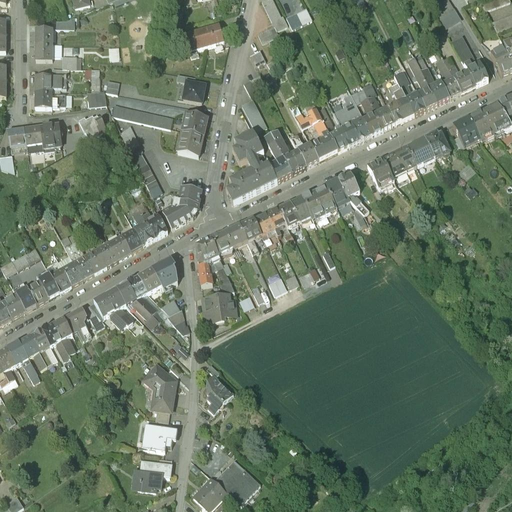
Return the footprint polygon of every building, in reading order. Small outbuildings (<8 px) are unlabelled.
[(72,0),(76,13),(90,9),(87,0),(72,0)] [(507,0),(487,0),(480,3),(485,14),(510,4),(507,0)] [(281,19),(272,1),(261,5),(273,30),(276,34),(288,28),(283,18),(281,19)] [(296,16),(286,21),(291,32),(302,27),(296,16)] [(511,17),(491,25),(497,36),(511,30),(511,17)] [(65,25),(56,25),(56,33),(74,33),(74,22),(65,25)] [(182,24),(174,22),(172,30),(180,32),(182,24)] [(219,28),(183,39),(188,57),(224,46),(219,28)] [(273,30),(258,37),(262,46),(269,43),(278,39),(276,34),(273,30)] [(53,32),(36,32),(36,49),(52,49),(53,32)] [(278,39),(269,43),(277,59),(286,55),(278,39)] [(511,45),(503,49),(504,51),(511,65),(511,45)] [(466,59),(459,47),(453,50),(460,62),(466,59)] [(52,49),(36,49),(36,64),(52,65),(52,49)] [(501,80),(511,76),(511,65),(504,51),(490,58),(501,80)] [(117,52),(110,52),(111,64),(118,63),(117,52)] [(341,53),(334,56),(338,65),(346,61),(341,53)] [(260,54),(250,60),(255,70),(265,65),(260,54)] [(466,59),(460,62),(463,68),(469,65),(466,59)] [(77,61),(62,60),(62,73),(73,73),(81,73),(81,62),(77,62),(77,61)] [(276,62),(266,66),(271,76),(281,71),(276,62)] [(422,63),(416,66),(421,75),(427,72),(422,63)] [(414,78),(421,75),(416,66),(415,64),(409,67),(414,78)] [(442,64),(436,67),(439,73),(445,69),(443,65),(442,64)] [(480,69),(473,72),(469,65),(463,68),(467,75),(475,92),(488,86),(480,69)] [(466,77),(460,80),(451,66),(445,69),(461,99),(473,93),(466,77)] [(461,99),(445,69),(439,73),(445,84),(448,86),(442,89),(450,104),(461,99)] [(427,72),(421,75),(423,80),(429,77),(428,74),(427,72)] [(62,73),(56,73),(56,80),(69,80),(69,83),(72,83),(73,73),(62,73)] [(100,73),(92,73),(91,97),(101,97),(100,95),(100,73)] [(421,75),(414,78),(416,81),(417,83),(423,80),(421,75)] [(394,81),(398,88),(400,92),(405,89),(406,90),(409,88),(403,77),(394,81)] [(441,87),(434,91),(434,87),(429,77),(423,80),(429,93),(438,110),(450,104),(442,89),(441,87)] [(205,90),(194,88),(196,82),(178,79),(177,85),(187,87),(183,104),(202,108),(205,90)] [(52,80),(35,80),(35,96),(52,96),(52,80)] [(260,80),(244,88),(249,98),(265,89),(263,86),(261,81),(260,80)] [(429,93),(423,80),(417,83),(422,94),(424,95),(417,99),(426,115),(438,110),(429,93)] [(120,97),(121,85),(109,84),(108,96),(120,97)] [(362,93),(363,95),(368,104),(374,101),(376,100),(371,88),(362,93)] [(398,88),(389,93),(393,100),(394,99),(402,95),(400,92),(398,88)] [(417,99),(410,102),(410,99),(406,90),(405,89),(400,92),(402,95),(406,104),(415,121),(426,115),(417,99)] [(363,95),(353,100),(358,109),(362,107),(368,104),(363,95)] [(402,95),(394,99),(397,104),(400,107),(392,110),(392,111),(387,113),(396,130),(415,121),(406,104),(402,95)] [(52,96),(35,96),(35,112),(52,113),(52,111),(59,111),(60,110),(65,110),(66,99),(52,98),(52,96)] [(91,97),(88,97),(89,112),(107,110),(101,97),(91,97)] [(364,125),(356,110),(351,101),(351,100),(345,103),(347,108),(343,110),(344,113),(353,129),(352,130),(361,147),(372,141),(363,125),(364,125)] [(374,101),(368,104),(371,111),(377,108),(374,101)] [(252,103),(242,109),(256,136),(264,132),(266,131),(252,103)] [(368,104),(362,107),(365,114),(371,111),(368,104)] [(312,108),(305,112),(305,113),(308,118),(316,114),(312,107),(311,107),(312,108)] [(396,130),(387,113),(380,116),(380,114),(377,108),(371,111),(384,136),(396,130)] [(496,108),(482,115),(493,139),(502,135),(503,136),(511,131),(511,130),(510,128),(496,108)] [(173,122),(115,110),(112,121),(171,133),(173,122)] [(300,116),(297,111),(291,114),(298,128),(304,125),(300,116)] [(384,136),(371,111),(365,114),(368,119),(370,121),(364,125),(363,125),(372,141),(384,136)] [(308,118),(305,113),(300,116),(304,125),(310,122),(308,118)] [(352,130),(353,129),(344,113),(334,118),(342,134),(341,135),(350,152),(361,147),(352,130)] [(324,114),(318,117),(322,125),(323,128),(329,125),(324,114)] [(482,115),(469,122),(479,143),(479,144),(484,141),(486,145),(494,140),(493,139),(482,115)] [(207,122),(186,117),(182,136),(203,140),(207,122)] [(304,125),(298,128),(302,135),(308,132),(313,129),(322,125),(318,117),(310,122),(304,125)] [(93,121),(92,120),(85,123),(90,133),(85,135),(85,136),(89,144),(107,135),(101,123),(97,120),(93,121)] [(85,123),(85,122),(78,125),(84,136),(85,136),(85,135),(90,133),(85,123)] [(469,122),(452,130),(458,141),(463,152),(479,143),(469,122)] [(329,125),(323,128),(326,134),(332,131),(329,125)] [(323,128),(315,132),(318,138),(326,134),(323,128)] [(59,129),(40,131),(43,147),(43,154),(54,153),(53,151),(62,150),(59,129)] [(313,129),(308,132),(316,147),(323,144),(323,142),(320,141),(318,138),(315,132),(313,129)] [(142,155),(130,130),(120,137),(138,173),(147,168),(140,156),(142,155)] [(40,131),(24,133),(27,149),(43,147),(40,131)] [(341,135),(334,138),(334,135),(332,131),(326,134),(338,158),(350,152),(341,135)] [(24,133),(9,135),(11,151),(27,149),(24,133)] [(316,147),(310,150),(319,167),(338,158),(326,134),(318,138),(320,141),(323,142),(323,144),(316,147)] [(203,140),(182,136),(178,157),(198,162),(203,140)] [(252,172),(253,174),(260,171),(255,162),(264,158),(262,154),(253,136),(234,146),(237,152),(233,154),(240,170),(248,165),(249,167),(249,169),(250,172),(252,172)] [(280,142),(277,136),(271,139),(275,147),(278,154),(284,151),(280,142)] [(449,156),(440,138),(438,139),(437,137),(425,143),(433,160),(437,158),(439,161),(442,160),(447,162),(449,156)] [(265,142),(269,150),(275,147),(271,139),(265,142)] [(284,140),(280,142),(284,151),(290,160),(294,158),(284,140)] [(293,142),(290,143),(293,148),(299,145),(297,140),(293,142)] [(463,152),(458,141),(453,144),(458,155),(463,152)] [(425,143),(407,152),(415,169),(433,160),(425,143)] [(310,150),(303,154),(302,151),(299,145),(293,148),(297,156),(306,173),(319,167),(310,150)] [(275,147),(269,150),(272,157),(279,154),(278,154),(275,147)] [(269,150),(262,154),(264,158),(266,162),(273,158),(272,157),(269,150)] [(294,158),(290,160),(284,151),(278,154),(279,154),(283,163),(292,179),(306,173),(297,156),(294,158)] [(415,169),(407,152),(394,158),(399,167),(401,166),(406,177),(417,172),(415,169)] [(283,163),(279,154),(272,157),(273,158),(276,164),(278,166),(270,170),(278,186),(292,179),(283,163)] [(399,167),(394,158),(383,164),(393,183),(406,177),(401,166),(399,167)] [(12,160),(0,161),(0,170),(0,172),(14,177),(12,160)] [(393,183),(383,164),(367,171),(378,194),(386,191),(389,197),(394,195),(393,194),(397,192),(396,191),(393,183)] [(253,174),(229,186),(232,192),(226,195),(233,208),(278,186),(270,170),(269,169),(264,172),(262,169),(260,171),(253,174)] [(469,171),(460,176),(465,181),(474,176),(469,171)] [(150,173),(141,178),(149,194),(159,188),(150,173)] [(360,197),(351,179),(345,182),(338,185),(338,186),(347,203),(350,206),(356,212),(361,208),(357,203),(355,204),(352,201),(360,197)] [(347,203),(338,186),(326,191),(336,213),(350,206),(347,203)] [(326,191),(302,202),(311,222),(312,224),(319,221),(320,223),(337,215),(336,213),(326,191)] [(176,205),(175,212),(174,212),(163,218),(172,235),(193,223),(195,222),(196,220),(197,218),(197,216),(198,217),(201,202),(202,196),(182,192),(180,206),(176,205)] [(311,222),(302,202),(290,208),(299,227),(300,228),(311,222)] [(148,217),(143,207),(137,210),(142,220),(148,217)] [(299,227),(290,208),(278,213),(286,230),(288,233),(299,227)] [(369,216),(361,208),(356,212),(364,221),(367,218),(369,216)] [(137,210),(130,214),(136,224),(142,220),(137,210)] [(286,230),(278,213),(267,219),(275,236),(276,239),(279,237),(278,234),(286,230)] [(158,221),(151,225),(150,220),(148,217),(142,220),(155,244),(168,237),(158,221)] [(267,219),(254,225),(262,241),(264,244),(269,242),(268,239),(275,236),(267,219)] [(155,244),(142,220),(136,224),(138,228),(141,230),(141,231),(134,234),(143,251),(155,244)] [(254,225),(240,232),(247,248),(262,241),(254,225)] [(240,232),(225,238),(233,254),(234,257),(237,256),(236,253),(247,248),(240,232)] [(134,234),(122,241),(131,258),(143,251),(134,234)] [(219,241),(211,245),(218,261),(233,254),(225,238),(219,241)] [(290,238),(285,241),(289,249),(295,246),(291,240),(290,238)] [(73,239),(67,242),(71,249),(77,246),(73,239)] [(122,241),(109,248),(119,265),(131,258),(122,241)] [(77,246),(71,249),(67,242),(61,245),(70,260),(73,267),(85,261),(77,246)] [(211,245),(197,252),(196,254),(198,270),(201,291),(213,289),(211,280),(210,280),(208,269),(219,263),(218,261),(211,245)] [(109,248),(97,254),(107,271),(119,265),(109,248)] [(35,252),(24,259),(29,269),(41,262),(35,252)] [(107,271),(97,254),(85,261),(94,278),(107,271)] [(294,275),(293,268),(289,269),(288,263),(279,264),(278,254),(275,255),(278,278),(294,275)] [(328,256),(323,259),(330,273),(335,270),(328,256)] [(24,259),(12,265),(18,275),(29,269),(24,259)] [(70,260),(53,269),(56,273),(57,276),(63,274),(73,267),(70,260)] [(85,261),(73,267),(83,285),(94,278),(85,261)] [(171,264),(152,274),(162,291),(164,295),(178,288),(176,277),(174,273),(176,272),(171,264)] [(6,282),(18,275),(12,265),(1,272),(6,282)] [(73,267),(63,274),(72,290),(83,285),(73,267)] [(46,272),(48,276),(49,277),(56,273),(53,269),(53,268),(46,272)] [(227,268),(222,270),(227,279),(231,277),(227,268)] [(300,278),(304,290),(316,286),(311,273),(300,278)] [(57,276),(51,280),(60,297),(72,290),(63,274),(57,276)] [(162,291),(152,274),(138,281),(148,298),(162,291)] [(60,297),(51,280),(49,277),(48,276),(37,282),(39,287),(49,303),(60,297)] [(297,278),(287,282),(292,293),(302,288),(297,278)] [(270,287),(277,301),(291,295),(283,280),(270,287)] [(148,298),(139,282),(133,285),(133,284),(127,288),(137,304),(152,320),(155,317),(156,319),(158,317),(145,304),(142,302),(148,298)] [(26,316),(37,310),(28,293),(24,286),(13,292),(15,298),(17,300),(26,316)] [(230,286),(221,288),(222,297),(234,295),(230,286)] [(39,287),(28,293),(37,310),(49,303),(39,287)] [(137,304),(127,288),(117,294),(126,310),(128,309),(133,307),(134,310),(148,324),(146,326),(151,331),(157,325),(152,320),(137,304)] [(263,293),(255,295),(259,308),(266,306),(263,293)] [(126,310),(117,294),(106,300),(115,317),(121,323),(122,324),(127,320),(123,316),(119,314),(126,310)] [(229,299),(203,302),(206,324),(212,324),(212,326),(225,325),(224,323),(231,322),(231,315),(236,314),(235,305),(230,305),(229,299)] [(14,302),(3,308),(11,324),(26,316),(17,300),(14,302)] [(115,317),(106,300),(94,307),(103,323),(110,319),(111,323),(116,328),(121,323),(115,317)] [(250,300),(239,305),(244,315),(255,310),(250,300)] [(180,314),(174,304),(170,306),(176,316),(180,314)] [(3,308),(0,309),(0,330),(11,324),(3,308)] [(83,313),(64,323),(72,339),(78,336),(87,331),(85,328),(89,326),(83,313)] [(133,326),(127,320),(122,324),(127,329),(128,331),(133,326)] [(72,339),(64,323),(53,329),(65,353),(71,350),(69,345),(66,343),(73,339),(72,339)] [(122,324),(121,323),(116,328),(122,334),(127,329),(122,324)] [(53,329),(42,335),(50,351),(57,348),(57,351),(63,363),(69,360),(65,353),(53,329)] [(87,331),(78,336),(83,345),(92,341),(87,331)] [(50,351),(42,335),(31,341),(43,365),(49,362),(47,357),(43,355),(50,351)] [(43,365),(31,341),(20,347),(28,364),(29,363),(35,360),(35,364),(37,367),(43,365)] [(20,347),(7,354),(16,371),(24,366),(24,371),(29,379),(35,376),(29,363),(28,364),(20,347)] [(71,350),(65,353),(69,360),(76,356),(73,352),(71,350)] [(16,371),(7,354),(0,358),(0,370),(8,384),(13,381),(10,374),(16,371)] [(53,368),(49,362),(43,365),(47,371),(53,368)] [(43,365),(37,367),(41,374),(47,371),(43,365)] [(183,376),(174,367),(170,372),(178,380),(183,376)] [(8,384),(0,370),(0,386),(2,389),(0,390),(2,394),(4,393),(3,391),(9,387),(8,384)] [(170,385),(166,381),(168,379),(157,370),(146,383),(156,392),(153,412),(171,415),(175,392),(172,392),(172,390),(174,390),(175,390),(176,389),(177,388),(177,387),(177,385),(176,384),(175,383),(174,383),(172,383),(171,384),(170,385)] [(35,376),(29,379),(30,381),(31,384),(38,380),(35,376)] [(234,399),(214,379),(207,386),(208,404),(212,408),(208,412),(215,419),(219,414),(217,411),(221,407),(224,409),(234,399)] [(171,427),(151,424),(150,430),(170,433),(171,427)] [(150,430),(147,429),(145,439),(148,440),(146,452),(143,452),(143,453),(150,454),(149,455),(155,456),(155,455),(165,457),(166,451),(171,452),(173,444),(176,445),(178,434),(170,433),(150,430)] [(261,490),(235,465),(214,486),(226,498),(240,511),(261,490)] [(159,468),(142,466),(141,476),(139,476),(137,493),(156,495),(156,492),(161,492),(163,480),(170,481),(171,469),(159,468)] [(210,483),(194,501),(205,511),(211,511),(226,498),(214,486),(210,483)] [(17,501),(6,509),(8,511),(23,511),(24,511),(17,501)]
